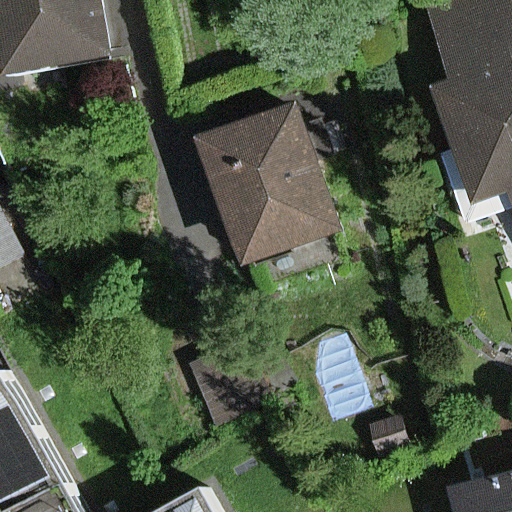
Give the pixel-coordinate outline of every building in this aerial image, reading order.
[(91,0),(0,0),(0,73),(100,59),(91,0)] [(446,89),(424,96),(456,200),(507,184),(511,200),(511,26),(504,1),(427,24),(446,89)] [(297,120),(205,151),(241,256),(333,226),(297,120)] [(289,387),(256,337),(210,367),(243,416),(289,387)] [(77,511),(3,380),(0,381),(0,511),(199,511),(197,508),(190,511),(77,511)] [(430,442),(418,412),(395,421),(407,451),(430,442)] [(511,511),(511,469),(446,486),(452,511),(511,511)]
